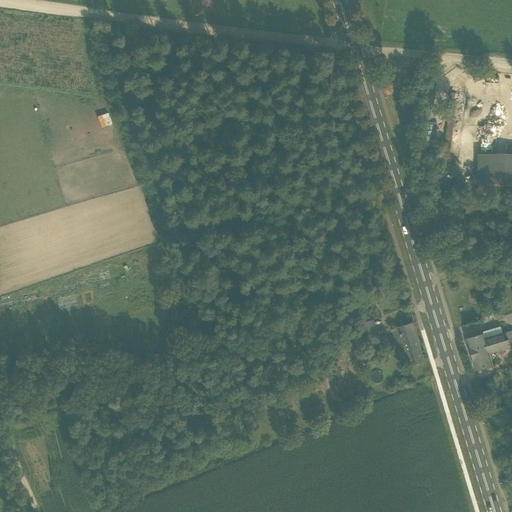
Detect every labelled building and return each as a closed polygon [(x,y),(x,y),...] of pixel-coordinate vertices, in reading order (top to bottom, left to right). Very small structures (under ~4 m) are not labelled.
[(511,86),(457,81),(453,130),(511,135),(511,86)] [(511,153),(478,154),(478,185),(511,185),(511,153)] [(473,295),(474,303),(482,302),(481,294),(473,295)] [(410,366),(415,365),(425,362),(413,322),(392,329),(397,348),(404,346),(410,366)] [(483,333),(476,335),(467,338),(470,348),(504,336),(503,334),(501,327),(483,332),(483,333)] [(470,348),(476,370),(493,365),(490,354),(511,347),(511,330),(503,334),(504,336),(470,348)] [(381,342),(377,331),(367,334),(371,345),(381,342)] [(371,353),(360,357),(364,369),(375,365),(371,353)]
